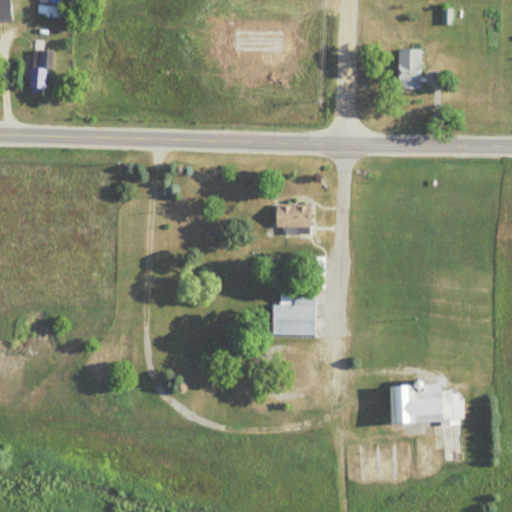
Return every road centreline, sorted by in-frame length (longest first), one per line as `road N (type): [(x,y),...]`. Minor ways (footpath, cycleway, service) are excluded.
road 1 (tertiary): [(0,129),(511,144)]
road 2 (residential): [(344,143),(350,0)]
